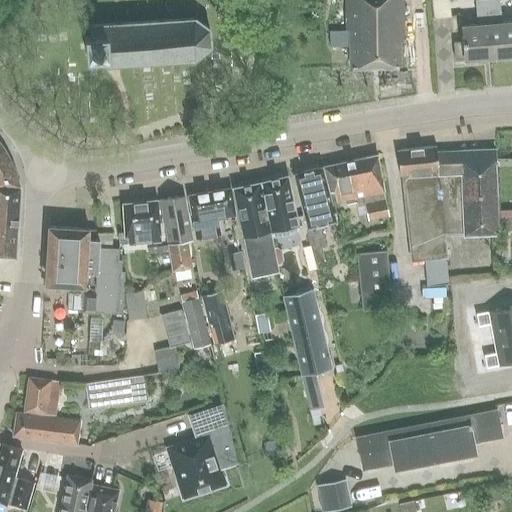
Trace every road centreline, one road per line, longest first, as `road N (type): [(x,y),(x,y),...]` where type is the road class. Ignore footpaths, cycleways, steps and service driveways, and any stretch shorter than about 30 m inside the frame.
road 1 (tertiary): [(36,175),(511,104)]
road 2 (tertiary): [(0,377),(26,296),(36,175)]
